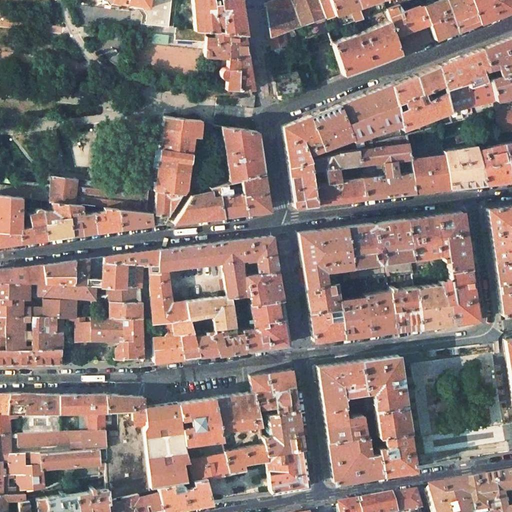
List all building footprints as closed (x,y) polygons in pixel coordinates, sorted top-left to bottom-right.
[(140,5),(145,14),(144,24),(167,26),(170,0),(133,0),(132,4),(140,5)] [(240,16),(238,0),(190,0),(193,30),(205,31),(214,31),(215,31),(214,23),(220,23),(221,32),(243,33),(240,16)] [(318,0),(271,0),(264,3),(270,49),(271,48),(286,44),(288,43),(284,31),(324,17),(318,0)] [(318,0),(324,17),(325,19),(327,18),(326,16),(332,14),(327,0),(318,0)] [(327,0),(332,14),(349,8),(350,12),(349,12),(352,20),(358,17),(361,17),(354,0),(327,0)] [(354,0),(361,17),(367,14),(363,3),(370,0),(354,0)] [(428,23),(433,38),(455,30),(444,0),(434,0),(422,5),(428,23)] [(444,0),(455,30),(477,22),(469,0),(444,0)] [(469,0),(477,22),(511,8),(509,0),(469,0)] [(398,52),(423,42),(421,37),(428,35),(424,24),(428,23),(422,5),(417,6),(417,5),(399,12),(397,7),(399,6),(398,4),(384,8),(388,20),(398,52)] [(352,20),(348,21),(352,30),(361,27),(358,17),(352,20)] [(331,42),(342,74),(398,52),(388,20),(357,32),(357,30),(354,31),(354,33),(331,42)] [(174,39),(204,41),(205,35),(205,31),(193,30),(174,27),(174,39)] [(215,31),(214,31),(214,36),(205,35),(204,41),(203,55),(226,56),(246,57),(244,43),(243,33),(221,32),(215,31)] [(511,34),(479,48),(484,68),(494,65),(496,73),(486,76),(491,97),(511,92),(511,34)] [(286,44),(271,48),(274,57),(288,52),(286,44)] [(484,68),(479,48),(436,65),(440,83),(442,90),(446,108),(491,97),(486,76),(480,77),(478,70),(484,68)] [(246,57),(226,56),(225,66),(224,66),(223,66),(221,67),(220,68),(219,69),(218,70),(218,72),(218,73),(219,75),(220,77),(222,78),(223,79),(224,79),(224,84),(224,87),(250,88),(248,71),(246,57)] [(440,83),(436,65),(388,83),(393,102),(399,99),(400,102),(421,94),(420,91),(440,83)] [(277,98),(302,89),(295,71),(290,71),(288,67),(274,72),(277,98)] [(393,102),(388,83),(336,103),(350,139),(397,123),(394,108),(393,102)] [(397,123),(398,127),(446,108),(442,90),(422,97),(421,94),(400,102),(402,105),(394,108),(397,123)] [(511,102),(493,108),(499,137),(511,134),(511,102)] [(350,139),(336,103),(308,114),(320,147),(337,140),(338,143),(332,145),(334,152),(339,151),(354,149),(350,139)] [(308,114),(280,125),(283,147),(286,165),(307,159),(306,152),(320,147),(308,114)] [(198,137),(200,120),(184,118),(162,115),(152,189),(155,189),(155,190),(181,193),(185,187),(188,161),(189,161),(190,152),(192,136),(198,137)] [(256,130),(220,126),(228,181),(237,179),(237,180),(262,172),(260,157),(258,140),(256,130)] [(458,146),(442,149),(442,154),(446,187),(466,184),(482,182),(474,148),(470,131),(454,134),(456,144),(458,146)] [(407,158),(404,133),(375,141),(376,146),(357,148),(359,164),(380,161),(382,174),(360,177),(363,197),(389,194),(412,191),(407,158)] [(497,180),(508,179),(500,142),(499,137),(489,139),(490,144),(474,148),(482,182),(497,180)] [(511,140),(500,142),(508,179),(511,178),(511,140)] [(340,200),(363,197),(360,177),(338,179),(336,167),(359,164),(357,148),(354,149),(339,151),(334,152),(307,159),(309,170),(323,169),(325,181),(311,183),(313,203),(340,200)] [(427,189),(446,187),(442,154),(407,158),(412,191),(426,189),(427,189)] [(289,188),(292,206),(313,203),(311,183),(309,170),(307,159),(286,165),(289,188)] [(239,188),(244,212),(267,209),(263,182),(262,172),(237,180),(238,186),(238,189),(239,188)] [(49,183),(48,200),(50,200),(65,202),(71,203),(75,178),(50,175),(49,183)] [(84,179),(75,178),(71,203),(80,204),(91,205),(102,207),(117,208),(138,211),(144,211),(144,207),(147,188),(95,181),(84,179)] [(0,192),(20,196),(30,197),(31,197),(32,181),(13,179),(13,185),(0,183),(0,192)] [(32,181),(31,197),(31,198),(39,199),(40,199),(44,200),(48,200),(49,183),(32,181)] [(222,183),(215,185),(223,215),(231,214),(244,212),(239,188),(238,189),(238,186),(223,187),(222,183)] [(188,193),(170,221),(195,218),(223,215),(215,185),(209,186),(209,189),(188,193)] [(162,222),(181,193),(155,190),(154,195),(152,212),(149,211),(149,212),(151,224),(162,222)] [(20,196),(0,192),(0,229),(16,230),(19,229),(19,216),(20,196)] [(30,197),(29,207),(41,205),(40,199),(39,199),(31,198),(31,197),(30,197)] [(70,234),(65,202),(50,200),(51,209),(51,208),(50,207),(49,206),(48,206),(47,206),(46,206),(44,206),(43,207),(42,209),(42,210),(42,212),(45,237),(70,234)] [(71,203),(65,202),(70,234),(94,231),(92,211),(81,213),(80,204),(71,203)] [(511,203),(484,207),(488,232),(492,260),(511,257),(511,232),(510,223),(511,222),(511,203)] [(45,237),(42,212),(42,210),(41,209),(40,208),(39,207),(37,207),(36,207),(35,208),(34,210),(34,211),(28,212),(28,213),(30,224),(19,229),(16,230),(18,241),(45,237)] [(103,210),(92,211),(94,231),(120,228),(117,208),(102,207),(103,210)] [(138,211),(117,208),(120,228),(151,224),(149,212),(148,212),(144,211),(138,211)] [(467,266),(459,210),(424,215),(404,217),(409,257),(443,252),(446,268),(467,266)] [(409,257),(404,217),(365,222),(343,225),(348,265),(409,257)] [(313,229),(296,231),(299,254),(303,285),(323,283),(321,268),(340,266),(342,278),(350,278),(349,268),(348,265),(343,225),(313,229)] [(0,229),(0,243),(18,241),(16,230),(0,229)] [(275,270),(271,234),(234,239),(188,245),(165,248),(163,248),(158,249),(156,269),(163,268),(165,268),(219,261),(224,295),(224,296),(228,295),(246,293),(247,293),(244,273),(241,274),(239,258),(254,256),(256,272),(275,270)] [(144,250),(101,256),(100,277),(88,277),(88,284),(93,284),(95,284),(107,285),(139,286),(140,264),(144,263),(146,263),(147,270),(156,269),(158,249),(149,250),(144,250)] [(495,288),(499,313),(511,311),(511,257),(492,260),(495,288)] [(86,258),(73,259),(72,283),(88,284),(88,277),(85,276),(86,258)] [(57,261),(41,263),(40,282),(72,283),(73,259),(57,261)] [(28,265),(15,267),(16,281),(27,281),(36,281),(40,282),(41,263),(28,265)] [(451,300),(471,297),(468,278),(467,266),(446,268),(451,300)] [(0,279),(16,281),(15,267),(0,268),(0,279)] [(147,270),(150,322),(164,321),(170,320),(186,316),(184,300),(176,301),(170,301),(168,302),(163,268),(156,269),(147,270)] [(446,301),(451,300),(446,268),(411,273),(418,324),(443,321),(448,320),(446,301)] [(247,302),(279,297),(277,279),(275,270),(256,272),(244,273),(247,293),(246,293),(247,302)] [(387,289),(392,328),(407,326),(418,324),(411,273),(411,271),(385,274),(386,282),(387,289)] [(385,274),(360,277),(361,290),(364,290),(364,285),(386,282),(385,274)] [(0,296),(20,297),(27,298),(27,281),(16,281),(0,279),(0,296)] [(40,282),(36,281),(35,292),(35,293),(93,297),(93,284),(88,284),(72,283),(40,282)] [(306,301),(307,311),(338,307),(337,296),(334,281),(323,283),(303,285),(306,301)] [(139,286),(107,285),(107,288),(107,300),(140,301),(139,286)] [(392,328),(387,289),(362,293),(367,332),(382,329),(392,328)] [(367,332),(362,293),(337,296),(338,307),(342,335),(356,333),(367,332)] [(224,295),(184,300),(186,316),(188,315),(188,316),(210,313),(212,329),(217,329),(217,332),(232,330),(228,295),(224,296),(224,295)] [(0,314),(27,315),(61,316),(64,316),(73,316),(74,299),(41,298),(41,306),(20,306),(20,297),(0,296),(0,314)] [(273,345),(286,343),(279,297),(247,302),(250,325),(258,325),(261,346),(273,345)] [(448,320),(474,316),(471,297),(451,300),(446,301),(448,320)] [(140,301),(107,300),(107,316),(117,316),(140,317),(140,308),(140,301)] [(309,328),(311,339),(326,337),(342,335),(338,307),(307,311),(309,328)] [(193,336),(197,355),(206,354),(230,351),(243,349),(239,329),(232,330),(217,332),(217,329),(212,329),(210,313),(188,316),(190,324),(204,322),(204,326),(209,325),(210,330),(203,331),(203,334),(193,336)] [(27,315),(0,314),(0,328),(22,329),(22,320),(27,320),(27,315)] [(30,344),(27,344),(27,350),(60,347),(60,331),(61,316),(27,315),(27,320),(30,320),(30,329),(30,338),(30,344)] [(151,337),(152,362),(177,358),(197,355),(193,336),(190,324),(188,316),(188,315),(186,316),(170,320),(164,321),(166,331),(164,334),(151,337)] [(107,316),(74,316),(74,319),(73,340),(88,339),(117,339),(117,316),(107,316)] [(140,317),(117,316),(117,339),(118,346),(114,346),(114,358),(140,357),(141,356),(140,333),(140,317)] [(250,325),(239,327),(239,329),(243,349),(261,346),(258,325),(250,325)] [(0,348),(27,350),(27,344),(22,344),(22,338),(22,329),(0,328),(0,348)] [(511,336),(502,338),(503,340),(506,366),(511,365),(511,336)] [(27,350),(0,348),(0,363),(59,363),(60,347),(27,350)] [(396,354),(396,353),(375,356),(357,359),(361,390),(370,389),(370,396),(362,397),(362,401),(363,410),(372,409),(403,404),(398,375),(396,354)] [(335,362),(315,364),(318,388),(321,407),(342,404),(340,394),(353,391),(354,399),(351,399),(351,402),(354,402),(362,401),(362,397),(361,390),(357,359),(335,362)] [(290,377),(289,368),(270,371),(264,372),(267,390),(292,386),(290,377)] [(264,372),(247,374),(250,391),(251,391),(254,407),(262,406),(265,405),(263,391),(267,390),(264,372)] [(274,411),(295,408),(292,386),(267,390),(263,391),(265,405),(267,405),(272,405),(274,411)] [(467,386),(445,390),(446,395),(468,392),(467,386)] [(9,392),(0,391),(0,411),(7,412),(9,392)] [(211,396),(216,429),(226,427),(257,422),(256,414),(254,407),(251,391),(250,391),(211,396)] [(14,392),(9,392),(7,412),(16,412),(22,412),(58,412),(57,393),(14,392)] [(104,393),(57,393),(58,412),(86,411),(103,411),(105,410),(104,393)] [(142,395),(104,393),(105,410),(107,410),(117,410),(129,409),(129,417),(132,417),(142,417),(142,406),(142,395)] [(211,396),(176,401),(177,413),(182,441),(197,439),(215,437),(217,436),(216,429),(211,396)] [(142,406),(142,417),(142,418),(177,413),(176,401),(173,401),(167,402),(159,403),(142,406)] [(322,418),(323,425),(360,420),(365,420),(363,410),(362,401),(354,402),(356,413),(343,414),(342,404),(321,407),(322,418)] [(380,433),(407,430),(404,414),(403,404),(372,409),(375,434),(380,433)] [(254,407),(256,414),(264,413),(262,406),(254,407)] [(263,452),(300,446),(297,421),(295,408),(274,411),(268,412),(264,413),(256,414),(257,422),(267,421),(268,434),(260,435),(261,442),(263,452)] [(129,409),(117,410),(117,428),(117,434),(104,435),(104,447),(97,447),(98,459),(104,458),(104,469),(104,478),(104,487),(105,487),(105,497),(112,495),(117,494),(135,491),(148,488),(139,428),(141,425),(132,425),(132,417),(129,417),(129,409)] [(0,411),(0,432),(8,432),(8,417),(7,412),(0,411)] [(103,411),(86,411),(86,429),(104,428),(104,424),(103,424),(103,411)] [(58,412),(22,412),(22,416),(23,432),(58,430),(58,419),(58,412)] [(177,413),(142,418),(142,424),(141,425),(139,428),(148,488),(157,486),(156,483),(180,479),(184,478),(184,475),(188,474),(185,458),(182,441),(177,413)] [(142,417),(132,417),(132,425),(141,425),(142,424),(142,418),(142,417)] [(323,425),(325,439),(366,432),(365,425),(361,425),(360,420),(323,425)] [(226,427),(216,429),(217,436),(220,436),(227,435),(226,427)] [(80,429),(69,430),(70,443),(71,449),(70,449),(81,449),(97,447),(104,447),(104,435),(104,428),(86,429),(80,429)] [(16,433),(9,433),(9,449),(17,448),(17,446),(70,443),(69,430),(64,430),(58,430),(23,432),(16,433)] [(397,470),(412,467),(410,455),(407,430),(380,433),(382,442),(383,443),(381,446),(380,445),(375,445),(376,451),(380,472),(397,470)] [(325,439),(331,481),(354,477),(380,472),(376,451),(367,452),(366,444),(368,444),(368,442),(375,441),(373,431),(325,439)] [(8,432),(0,432),(0,452),(10,452),(10,451),(9,449),(9,433),(8,432)] [(217,436),(215,437),(213,440),(215,449),(219,452),(222,451),(221,449),(222,449),(220,436),(217,436)] [(197,439),(182,441),(185,458),(201,455),(197,439)] [(222,449),(221,449),(222,451),(225,471),(244,468),(243,462),(264,459),(263,452),(261,442),(222,449)] [(264,459),(269,491),(285,489),(306,485),(300,446),(263,452),(264,459)] [(71,449),(39,451),(40,468),(41,468),(98,463),(99,468),(104,469),(104,458),(98,459),(97,447),(81,449),(70,449),(71,449)] [(10,473),(12,473),(18,473),(20,489),(23,488),(43,485),(41,468),(40,468),(39,451),(10,451),(10,452),(0,452),(0,462),(6,462),(6,468),(3,468),(3,473),(4,473),(7,473),(7,471),(10,471),(10,473)] [(201,455),(185,458),(188,474),(189,477),(191,477),(204,475),(225,471),(222,451),(219,452),(201,455)] [(3,473),(0,472),(0,494),(5,494),(14,494),(23,492),(23,488),(20,489),(15,490),(14,486),(0,486),(0,476),(4,476),(4,473),(3,473)] [(4,483),(14,483),(14,486),(15,490),(20,489),(18,473),(12,473),(10,473),(7,473),(4,473),(4,476),(4,483)] [(209,501),(204,475),(191,477),(189,477),(184,478),(180,479),(181,483),(182,485),(185,505),(209,501)] [(511,511),(511,508),(507,477),(469,483),(473,511),(511,511)] [(157,490),(161,509),(185,505),(182,485),(181,483),(180,479),(156,483),(157,486),(157,490)] [(466,511),(473,511),(469,483),(466,484),(462,484),(466,511)] [(427,511),(466,511),(462,484),(423,491),(427,511)] [(104,487),(73,491),(76,511),(105,511),(105,497),(105,487),(104,487)] [(112,495),(105,497),(105,511),(141,511),(161,509),(157,490),(135,494),(135,491),(117,494),(118,497),(112,499),(112,495)] [(56,494),(43,495),(44,496),(46,511),(76,511),(73,491),(56,494)] [(14,494),(5,494),(5,500),(10,500),(10,504),(9,504),(9,511),(17,511),(17,499),(25,498),(24,492),(23,492),(14,494)] [(391,511),(392,511),(415,506),(412,494),(412,493),(345,504),(335,506),(336,511),(391,511)] [(25,498),(17,499),(17,511),(46,511),(44,496),(40,496),(34,497),(35,511),(28,511),(27,498),(25,498)]
